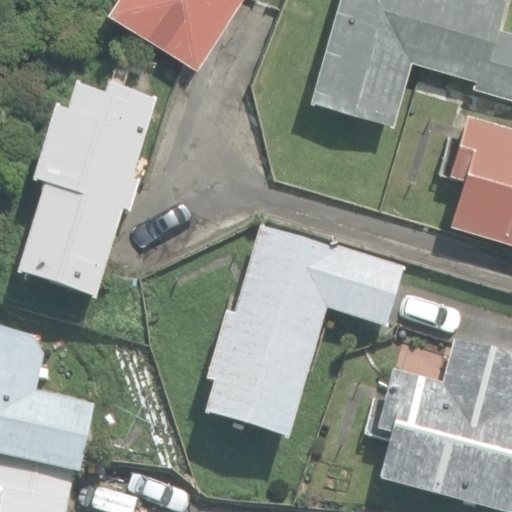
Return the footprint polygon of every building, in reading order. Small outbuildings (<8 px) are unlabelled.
[(105,0),(101,7),(192,67),(235,0),(105,0)] [(334,0),(306,98),(388,122),(407,58),(471,77),(469,86),(511,98),(511,32),(494,27),(501,0),(334,0)] [(12,279),(90,303),(118,212),(126,214),(134,186),(127,184),(151,106),(103,91),(99,103),(69,94),(62,120),(49,116),(27,187),(39,191),(12,279)] [(444,220),(511,240),(511,125),(461,111),(443,171),(457,175),(444,220)] [(199,420),(281,445),(322,312),(381,330),(398,276),(256,232),(229,319),(223,318),(202,385),(209,387),(199,420)] [(0,511),(62,511),(71,474),(75,474),(89,407),(33,395),(41,358),(28,339),(0,332),(0,511)] [(377,485),(481,511),(511,511),(511,358),(453,343),(441,389),(386,375),(371,434),(389,439),(377,485)]
